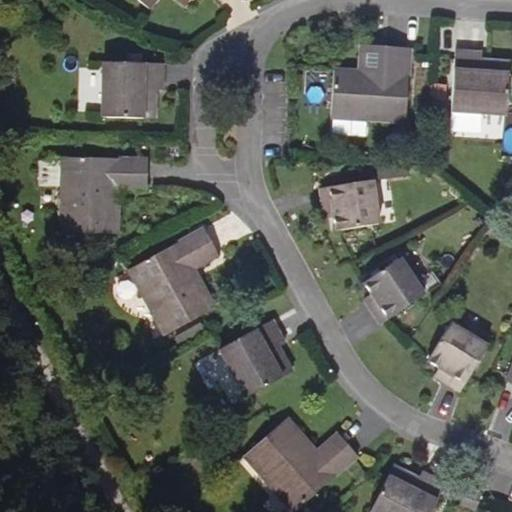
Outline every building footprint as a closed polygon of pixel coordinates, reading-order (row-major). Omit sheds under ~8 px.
[(136,0),(148,9),(155,0),(136,0)] [(382,47),(361,46),(359,72),(380,74),(382,47)] [(405,124),(410,49),(382,47),(380,74),(359,72),(334,71),(330,119),(405,124)] [(506,116),(509,74),(480,72),(481,60),(481,54),(455,52),(450,112),(506,116)] [(509,74),(509,63),(481,60),(480,72),(509,74)] [(163,91),(164,64),(103,63),(101,119),(143,119),(144,91),(155,91),(163,91)] [(155,91),(144,91),(143,119),(155,120),(155,91)] [(147,190),(148,159),(62,158),(62,163),(41,162),(40,189),(61,189),(60,234),(108,235),(109,190),(147,190)] [(379,225),(372,181),(320,189),(323,210),(332,209),(335,232),(379,225)] [(194,269),(219,255),(204,229),(128,271),(165,337),(206,314),(185,275),(194,269)] [(381,325),(424,296),(399,259),(363,284),(377,303),(369,308),(381,325)] [(194,269),(185,275),(206,314),(216,308),(194,269)] [(278,348),(285,344),(272,321),(219,350),(246,398),(282,379),(268,354),(278,348)] [(460,392),(488,347),(450,324),(427,362),(447,374),(442,381),(460,392)] [(292,373),(278,348),(268,354),(282,379),(292,373)] [(317,452),(287,418),(279,425),(308,459),(317,452)] [(291,511),(294,511),(358,457),(338,433),(317,452),(308,459),(279,425),(244,457),(291,511)] [(393,466),(387,476),(413,489),(418,479),(393,466)] [(431,511),(445,485),(421,473),(418,479),(413,489),(387,476),(369,511),(431,511)] [(476,510),(481,495),(464,488),(459,504),(476,510)]
